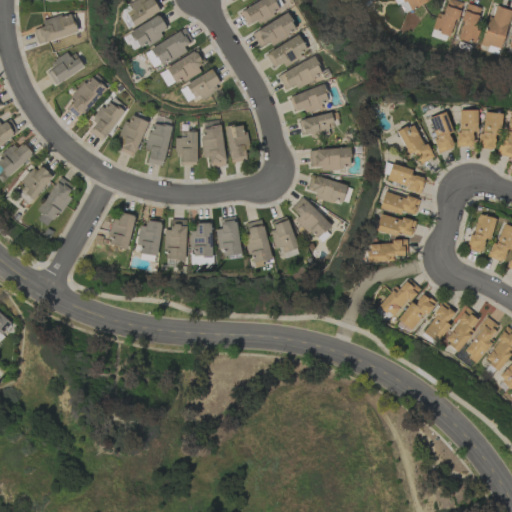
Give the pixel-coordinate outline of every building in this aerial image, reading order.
[(154,0),(137,0),(124,7),(132,25),(160,11),(154,0)] [(279,10),(272,0),(257,0),(238,12),(247,26),(255,20),(257,24),(279,10)] [(460,3),(450,0),(445,0),(441,14),(436,13),(431,30),(450,36),(460,3)] [(478,26),(475,26),(479,8),(464,4),(457,40),(475,44),(478,26)] [(480,44),(499,49),(510,11),(492,5),(480,44)] [(41,20),(42,27),(33,29),(36,42),(74,35),(70,14),(41,20)] [(295,33),(286,14),(250,31),(257,47),(268,42),(269,45),(295,33)] [(166,32),(157,15),(128,31),(137,48),(166,32)] [(185,53),(182,46),(191,42),(186,30),(149,45),(157,65),(185,53)] [(305,53),(298,36),(264,52),(272,69),(305,53)] [(164,67),(173,84),(204,68),(195,50),(164,67)] [(72,51),(44,69),(54,85),(82,68),(72,51)] [(321,75),(312,57),(276,76),(283,90),(293,85),(295,89),(321,75)] [(210,71),(184,82),(193,101),(219,89),(210,71)] [(69,97),(73,101),(66,109),(77,119),(104,90),(89,76),(69,97)] [(293,113),(303,109),(304,112),(328,104),(321,85),(287,97),(293,113)] [(85,131),(102,142),(124,106),(108,96),(85,131)] [(474,110),(456,110),(457,146),(470,146),(470,132),(475,132),(474,110)] [(301,139),(327,133),(327,128),(333,127),(329,112),(296,120),(301,139)] [(439,153),(452,148),(447,134),(450,132),(443,112),(426,118),(439,153)] [(499,113),(480,112),(478,148),(492,149),(492,136),(498,136),(499,113)] [(114,150),(132,157),(146,122),(129,115),(114,150)] [(511,117),(505,116),(497,155),(511,158),(511,151),(511,117)] [(0,143),(17,132),(8,118),(0,124),(0,143)] [(170,127),(150,123),(143,151),(148,152),(145,163),(160,167),(170,127)] [(415,166),(430,158),(412,123),(396,131),(415,166)] [(245,144),(243,125),(224,127),(227,162),(244,160),(243,144),(245,144)] [(201,158),(208,157),(208,167),(222,166),(220,126),(199,127),(201,158)] [(175,138),(176,165),(195,165),(195,131),(184,131),(184,138),(175,138)] [(0,155),(0,169),(7,177),(31,154),(21,143),(14,149),(11,146),(0,155)] [(308,149),(308,166),(319,166),(319,169),(348,169),(348,149),(308,149)] [(16,184),(29,199),(52,178),(38,164),(16,184)] [(419,192),(423,178),(409,174),(411,170),(390,164),(385,182),(419,192)] [(313,199),(340,205),(345,184),(309,176),(306,190),(314,192),(313,199)] [(32,217),(47,228),(69,197),(65,195),(72,186),(60,178),(32,217)] [(417,202),(383,191),(377,208),(398,215),(399,211),(413,215),(417,202)] [(294,220),(315,240),(329,225),(300,197),(289,209),(297,216),(294,220)] [(117,221),(111,220),(106,245),(126,249),(132,216),(118,213),(117,221)] [(395,233),(409,237),(413,222),(378,213),(373,231),(394,236),(395,233)] [(493,219),(474,214),(466,250),(479,253),(483,239),(487,241),(493,219)] [(234,217),(218,218),(219,229),(215,229),(219,258),(239,256),(234,217)] [(294,248),(286,217),(269,221),(272,230),(269,231),(274,253),(294,248)] [(183,260),(185,220),(169,219),(169,230),(164,230),(163,259),(183,260)] [(267,261),(263,220),(244,222),(248,263),(267,261)] [(138,254),(156,256),(159,222),(145,221),(144,226),(137,226),(136,246),(139,246),(138,254)] [(209,223),(193,223),(193,231),(188,231),(189,257),(210,256),(209,223)] [(511,245),(511,227),(498,224),(488,258),(500,262),(504,249),(510,251),(511,245)] [(365,262),(391,261),(391,256),(406,256),(405,242),(365,243),(365,262)] [(386,322),(417,288),(405,277),(374,310),(386,322)] [(396,320),(411,331),(432,302),(421,294),(412,305),(409,302),(396,320)] [(436,343),(447,324),(446,323),(453,311),(440,303),(422,334),(436,343)] [(457,352),(472,332),(469,330),(478,317),(465,308),(442,341),(457,352)] [(0,333),(9,325),(0,314),(0,333)] [(463,355),(478,363),(497,324),(481,317),(463,355)] [(496,371),(511,349),(508,347),(511,342),(511,332),(506,327),(481,359),(496,371)] [(511,359),(495,375),(507,388),(511,382),(511,359)]
